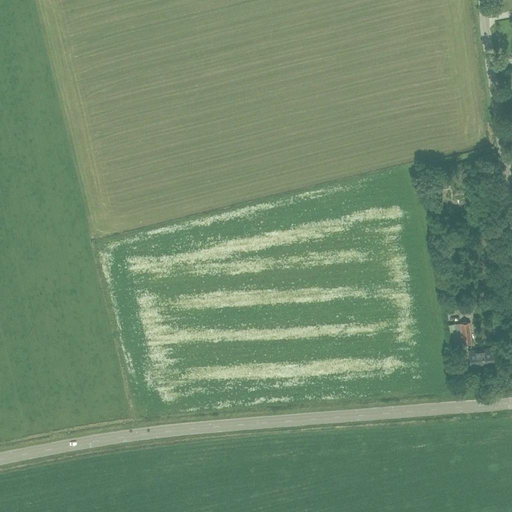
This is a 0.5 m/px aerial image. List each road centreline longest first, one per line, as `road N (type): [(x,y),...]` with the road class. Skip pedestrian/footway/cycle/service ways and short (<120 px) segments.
road 1 (tertiary): [(0,459),(171,431),(511,403)]
road 2 (unclassified): [(511,219),(482,0)]
